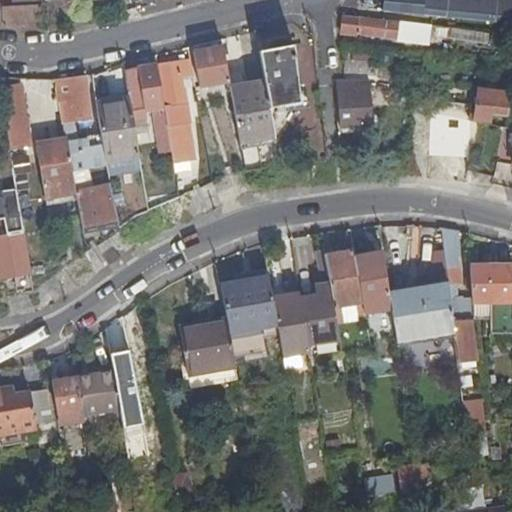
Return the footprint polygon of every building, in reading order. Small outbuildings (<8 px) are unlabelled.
[(88,14),(85,0),(50,0),(46,1),(49,19),(88,14)] [(383,0),(383,9),(423,14),(424,0),(383,0)] [(432,14),(433,0),(424,0),(423,14),(432,14)] [(511,22),(511,0),(433,0),(432,14),(511,22)] [(1,7),(1,3),(0,3),(0,25),(8,26),(45,25),(43,4),(1,7)] [(428,44),(430,24),(360,16),(343,14),(341,32),(356,34),(357,33),(382,36),(382,37),(428,44)] [(200,85),(229,81),(223,45),(194,50),(200,85)] [(294,49),(259,54),(264,81),(269,107),(301,103),(294,49)] [(353,51),(352,58),(377,61),(378,54),(353,51)] [(189,60),(156,65),(170,150),(172,164),(195,160),(192,136),(193,136),(184,79),(192,77),(189,60)] [(161,151),(170,150),(156,65),(124,70),(128,98),(131,111),(144,109),(144,112),(154,110),(161,151)] [(67,121),(92,118),(86,76),(55,78),(57,103),(65,102),(67,121)] [(367,82),(336,77),(341,126),(370,123),(367,82)] [(240,143),(275,136),(269,107),(264,81),(230,87),(240,143)] [(10,148),(30,144),(20,85),(1,88),(10,148)] [(493,107),(508,109),(510,93),(479,88),(474,120),(491,124),(492,114),(493,107)] [(128,98),(95,104),(101,134),(105,161),(138,155),(137,150),(131,111),(128,98)] [(492,114),(507,116),(508,109),(493,107),(492,114)] [(80,125),(63,128),(66,139),(66,141),(67,140),(92,136),(91,132),(82,134),(80,125)] [(504,131),(502,131),(497,161),(511,164),(511,127),(509,127),(508,129),(506,131),(504,131)] [(72,171),(106,166),(105,161),(101,134),(94,135),(92,136),(67,140),(72,171)] [(46,198),(75,193),(72,171),(67,140),(66,141),(66,139),(36,144),(46,198)] [(44,199),(46,198),(36,144),(35,144),(44,199)] [(150,148),(137,150),(138,155),(141,169),(142,177),(155,175),(150,148)] [(13,186),(26,182),(22,164),(8,168),(13,186)] [(131,184),(143,182),(142,177),(141,169),(129,172),(131,184)] [(213,182),(223,203),(238,196),(228,174),(213,182)] [(86,226),(118,219),(110,183),(77,190),(86,226)] [(7,220),(21,218),(17,192),(3,194),(7,220)] [(46,198),(44,199),(45,205),(76,200),(75,193),(46,198)] [(118,219),(86,226),(86,229),(118,221),(118,219)] [(23,274),(30,272),(22,225),(14,226),(15,233),(0,235),(0,278),(16,275),(17,280),(24,279),(23,274)] [(447,275),(459,275),(458,267),(460,267),(458,231),(453,230),(443,228),(447,275)] [(100,250),(111,264),(122,257),(111,243),(100,250)] [(353,255),(352,249),(325,254),(334,304),(361,300),(353,255)] [(388,292),(381,250),(353,255),(361,300),(363,312),(390,308),(388,292)] [(320,279),(328,278),(323,254),(323,251),(316,253),(320,279)] [(511,305),(511,265),(469,265),(471,300),(489,300),(497,300),(497,305),(511,305)] [(272,295),(268,274),(219,283),(225,320),(225,324),(231,357),(264,351),(262,337),(278,335),(272,297),(272,295)] [(473,317),(472,301),(462,302),(462,300),(456,300),(455,284),(459,284),(459,275),(447,275),(448,283),(451,319),(473,317)] [(451,319),(448,283),(388,292),(390,308),(396,342),(453,333),(451,319)] [(302,307),(306,343),(338,337),(329,285),(317,287),(320,304),(302,307)] [(306,343),(298,295),(272,297),(278,335),(282,355),(308,351),(306,343)] [(473,318),(489,319),(489,305),(489,300),(471,300),(472,301),(473,317),(473,318)] [(489,305),(489,319),(489,333),(511,333),(511,305),(497,305),(489,305)] [(458,369),(478,367),(473,318),(473,317),(451,319),(453,333),(458,369)] [(225,320),(202,324),(202,328),(225,324),(225,320)] [(202,328),(202,324),(186,327),(195,373),(233,366),(231,357),(225,324),(202,328)] [(177,328),(184,375),(195,373),(186,327),(177,328)] [(235,380),(233,366),(195,373),(197,387),(235,380)] [(82,409),(83,415),(119,409),(112,372),(77,377),(82,409)] [(195,373),(184,375),(187,389),(197,387),(195,373)] [(459,393),(474,390),(471,374),(456,377),(459,393)] [(82,409),(77,377),(51,381),(57,413),(61,412),(82,409)] [(11,386),(3,388),(5,395),(12,394),(11,386)] [(5,395),(3,388),(0,388),(0,433),(35,428),(34,423),(29,391),(12,394),(5,395)] [(47,388),(29,391),(34,423),(35,428),(37,440),(55,438),(47,388)] [(486,433),(482,402),(462,404),(466,435),(486,433)] [(82,409),(61,412),(64,425),(84,422),(83,415),(82,409)] [(432,462),(436,460),(432,440),(411,443),(414,465),(432,462)] [(458,464),(456,456),(445,459),(447,466),(458,464)] [(417,480),(434,477),(432,462),(414,465),(417,480)] [(417,480),(414,465),(395,467),(399,490),(418,487),(417,480)] [(172,477),(175,497),(184,495),(190,485),(185,475),(184,474),(172,477)] [(363,478),(366,495),(394,491),(391,474),(363,478)] [(82,480),(83,488),(94,486),(93,477),(82,480)] [(117,511),(114,493),(99,495),(101,511),(117,511)]
